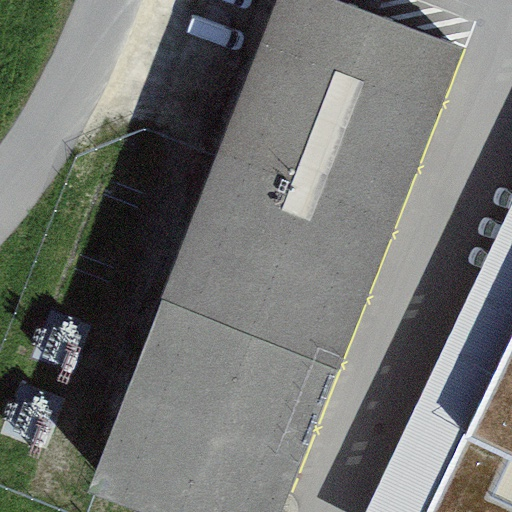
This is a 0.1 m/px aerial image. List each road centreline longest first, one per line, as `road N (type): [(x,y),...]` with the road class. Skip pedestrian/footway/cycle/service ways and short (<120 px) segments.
road 1 (unknown): [(339,511),(511,161)]
road 2 (unknown): [(0,157),(76,0)]
